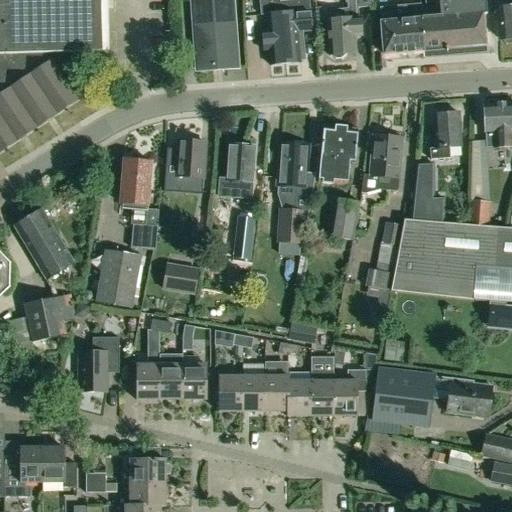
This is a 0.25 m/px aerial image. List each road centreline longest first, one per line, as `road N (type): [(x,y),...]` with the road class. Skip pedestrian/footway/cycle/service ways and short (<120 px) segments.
road 1 (residential): [(0,191),(94,129),(162,110),(511,80)]
road 2 (residential): [(337,511),(337,478),(0,402)]
